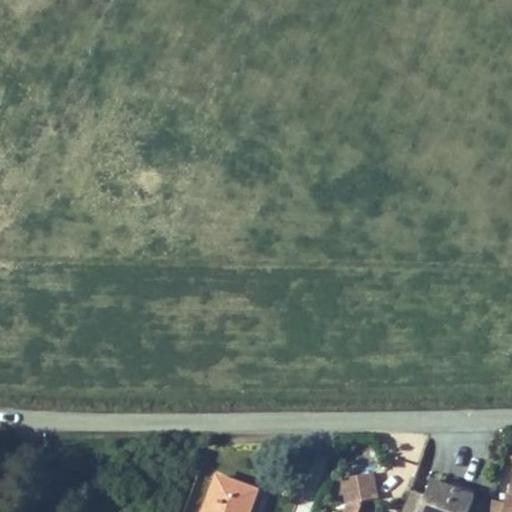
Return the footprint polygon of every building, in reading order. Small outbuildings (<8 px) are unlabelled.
[(378,499),(373,474),(343,479),(348,504),(362,502),(378,499)] [(218,477),(205,511),(249,511),(257,491),(237,484),(218,477)] [(426,496),(411,491),(403,511),(468,511),(474,497),(450,488),(431,481),(426,496)] [(511,511),(511,490),(508,504),(493,500),(490,511),(511,511)] [(358,511),(362,502),(348,504),(345,511),(358,511)]
